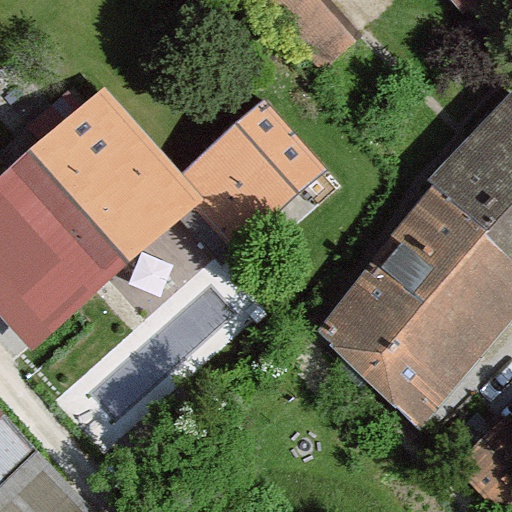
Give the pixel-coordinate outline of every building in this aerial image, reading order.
[(356,27),(331,0),(265,0),(319,59),(356,27)] [(436,191),(511,266),(511,95),(430,185),(436,191)] [(99,97),(0,183),(0,303),(29,336),(187,198),(99,97)] [(419,414),(511,301),(511,266),(436,191),(323,324),(419,414)] [(0,483),(32,453),(0,416),(0,483)] [(511,432),(504,425),(461,467),(504,511),(511,503),(511,432)] [(0,511),(88,511),(32,453),(0,483),(0,511)]
